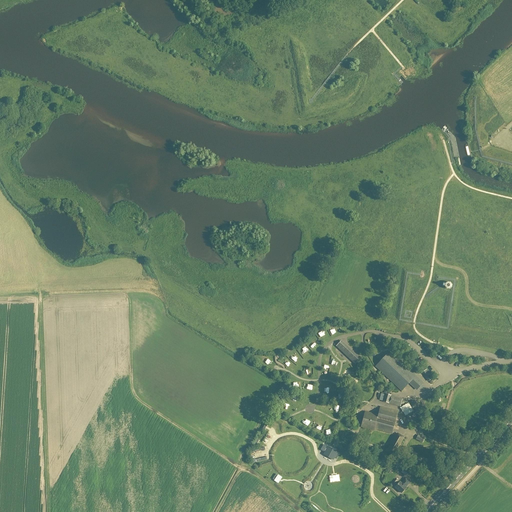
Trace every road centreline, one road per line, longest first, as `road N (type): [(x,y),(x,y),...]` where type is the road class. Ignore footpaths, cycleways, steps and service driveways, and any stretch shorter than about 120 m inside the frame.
road 1 (track): [(266,451),(287,434),(290,416),(314,406),(319,360),(333,340),(368,331),(411,344)]
road 2 (track): [(287,434),(313,442),(316,454),(334,464),(361,467),(388,511)]
road 3 (secondary): [(425,511),(511,419)]
